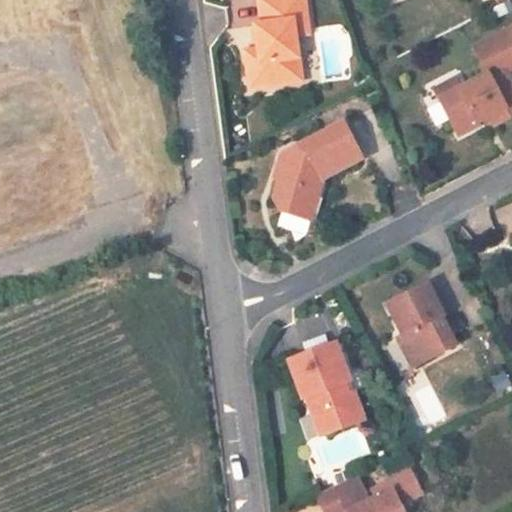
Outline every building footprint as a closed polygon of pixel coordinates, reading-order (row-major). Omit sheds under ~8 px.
[(247,65),(250,89),(302,81),(295,36),(293,22),(307,20),(304,0),(258,0),(262,25),(255,26),(258,50),(260,63),(247,65)] [(309,35),(307,20),(293,22),(295,36),(309,35)] [(490,117),(495,127),(511,117),(511,83),(507,74),(511,70),(511,41),(507,31),(474,49),(488,76),(459,90),(439,101),(458,136),(479,126),(478,124),(490,117)] [(244,52),(247,65),(260,63),(258,50),(244,52)] [(435,91),(439,101),(459,90),(454,81),(435,91)] [(362,159),(344,123),(298,146),(302,153),(294,158),(282,154),(274,179),(279,180),(273,199),(280,212),(298,217),(305,192),(318,196),(323,180),(362,159)] [(318,196),(305,192),(298,217),(311,222),(318,196)] [(444,316),(428,285),(388,306),(404,337),(405,336),(420,365),(456,346),(441,318),(444,316)] [(413,368),(420,365),(405,336),(404,337),(398,340),(413,368)] [(320,413),(328,435),(364,421),(354,393),(349,395),(345,384),(350,382),(336,344),(289,361),(304,400),(307,398),(314,415),(320,413)] [(320,413),(314,415),(322,437),(328,435),(320,413)] [(357,476),(316,496),(324,511),(404,511),(394,490),(370,502),(357,476)]
